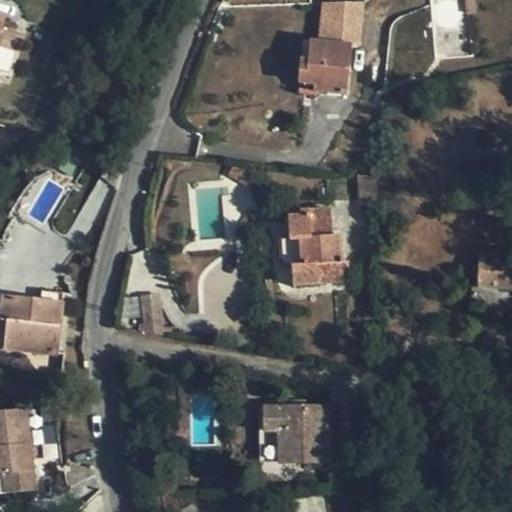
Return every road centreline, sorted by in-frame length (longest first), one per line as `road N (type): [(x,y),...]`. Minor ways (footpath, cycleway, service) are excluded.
road 1 (residential): [(120,511),(98,308),(123,209),(197,0)]
road 2 (unknown): [(99,353),(199,355),(337,383)]
